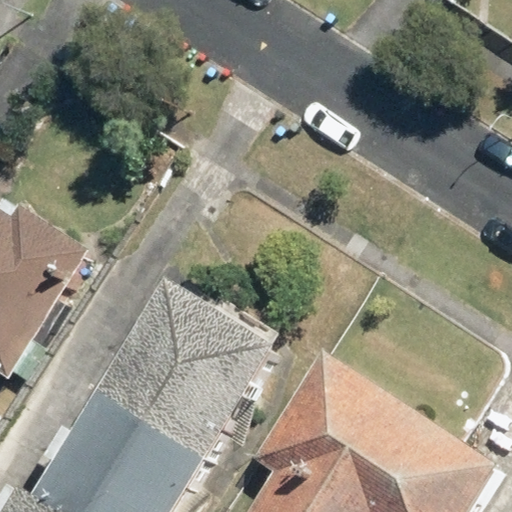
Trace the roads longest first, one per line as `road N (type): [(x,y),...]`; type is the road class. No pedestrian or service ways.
road 1 (unknown): [(256,38),(0,457)]
road 2 (residential): [(511,202),(196,0)]
